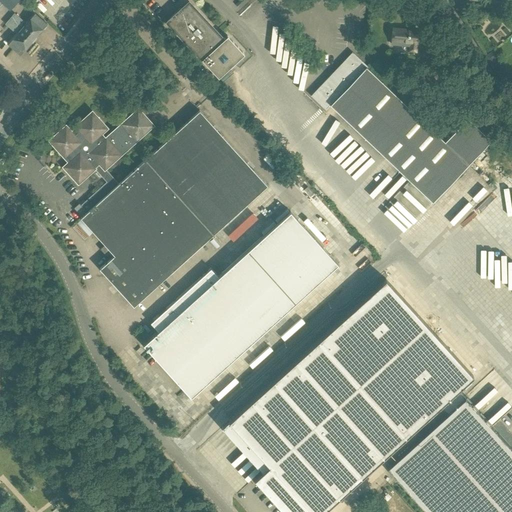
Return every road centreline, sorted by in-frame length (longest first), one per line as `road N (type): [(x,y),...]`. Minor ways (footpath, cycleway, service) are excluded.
road 1 (unknown): [(206,0),(255,49),(310,155),(395,251),(171,448)]
road 2 (residential): [(229,511),(105,371),(56,254),(0,194)]
road 3 (secondary): [(0,137),(106,0)]
